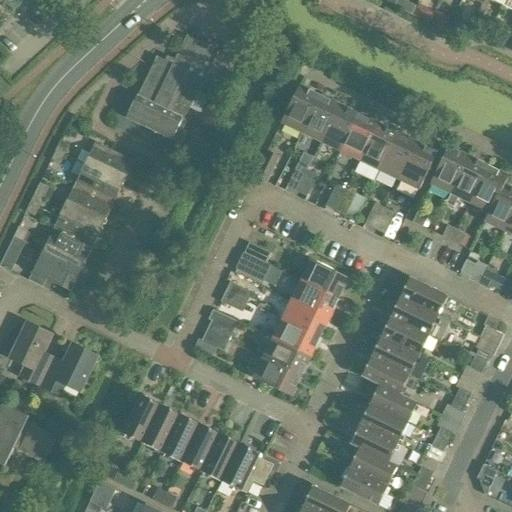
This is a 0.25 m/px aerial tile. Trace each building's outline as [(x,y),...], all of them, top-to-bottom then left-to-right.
[(489,33),(489,30),(490,23),(480,22),(479,25),(479,32),(489,33)] [(137,96),(126,118),(173,140),(183,118),(172,112),(176,103),(178,104),(189,109),(198,91),(200,92),(202,87),(218,95),(235,59),(198,41),(194,48),(184,43),(175,60),(173,65),(165,61),(157,57),(138,96),(137,96)] [(282,123),(302,133),(320,96),(299,86),(282,123)] [(302,133),(321,142),(339,105),(320,96),(302,133)] [(321,142),(341,152),(359,115),(339,105),(321,142)] [(360,161),(378,124),(359,115),(341,152),(360,161)] [(398,134),(378,124),(360,161),(380,170),(398,134)] [(380,170),(399,180),(417,143),(398,134),(380,170)] [(193,136),(191,142),(184,156),(197,162),(207,143),(193,136)] [(70,145),(61,140),(56,150),(65,154),(70,145)] [(96,142),(85,165),(124,183),(134,161),(96,142)] [(419,190),(437,153),(417,143),(399,180),(419,190)] [(431,184),(451,194),(469,157),(448,147),(431,184)] [(65,154),(56,150),(52,160),(60,164),(65,154)] [(268,152),(256,177),(266,182),(278,157),(268,152)] [(451,194),(470,203),(488,167),(469,157),(451,194)] [(113,205),(124,183),(85,165),(74,186),(113,205)] [(287,188),(297,192),(307,171),(298,166),(287,188)] [(470,203),(489,213),(490,213),(504,185),(509,176),(488,167),(470,203)] [(307,197),(317,176),(307,171),(297,192),(307,197)] [(44,199),(48,189),(40,185),(35,194),(44,199)] [(337,185),(326,206),(336,211),(346,190),(337,185)] [(504,185),(490,213),(489,213),(485,223),(504,232),(511,216),(511,189),(504,185)] [(74,186),(64,208),(103,227),(113,205),(74,186)] [(336,211),(346,216),(356,194),(346,190),(336,211)] [(35,194),(27,211),(36,215),(44,199),(35,194)] [(365,225),(375,230),(385,209),(375,204),(365,225)] [(92,248),(103,227),(64,208),(53,229),(92,248)] [(385,209),(375,230),(385,235),(395,213),(385,209)] [(418,211),(413,223),(422,228),(428,216),(418,211)] [(448,226),(442,237),(452,242),(458,230),(448,226)] [(19,228),(14,237),(23,241),(27,232),(19,228)] [(53,229),(43,251),(82,270),(92,248),(53,229)] [(458,230),(452,242),(461,246),(467,235),(458,230)] [(14,237),(10,246),(18,251),(23,241),(14,237)] [(249,244),(245,254),(266,264),(271,254),(249,244)] [(71,292),(82,270),(43,251),(32,273),(71,292)] [(266,264),(245,254),(240,264),(261,274),(266,264)] [(312,261),(302,281),(339,299),(348,278),(312,261)] [(467,261),(459,275),(479,285),(486,270),(467,261)] [(506,280),(496,275),(490,286),(500,291),(506,280)] [(410,278),(401,298),(439,316),(448,297),(410,278)] [(511,282),(506,280),(500,291),(509,296),(511,290),(511,282)] [(293,301),(329,318),(339,299),(302,281),(293,301)] [(230,283),(226,293),(248,303),(252,293),(230,283)] [(248,303),(226,293),(221,303),(243,313),(248,303)] [(401,298),(391,318),(429,336),(439,316),(401,298)] [(283,320),(320,338),(329,318),(293,301),(283,320)] [(484,326),(486,327),(495,332),(500,322),(488,317),(484,326)] [(381,338),(419,356),(429,336),(391,318),(381,338)] [(274,339),(310,357),(320,338),(283,320),(274,339)] [(212,322),(207,332),(229,342),(233,332),(212,322)] [(25,366),(20,377),(40,386),(50,365),(40,359),(51,335),(28,324),(11,359),(25,366)] [(199,340),(194,348),(213,357),(217,349),(224,352),(229,342),(207,332),(202,341),(199,340)] [(381,338),(372,357),(409,376),(419,356),(381,338)] [(264,359),(301,376),(310,357),(274,339),(264,359)] [(50,365),(40,386),(61,397),(66,387),(79,394),(96,357),(73,345),(61,370),(50,365)] [(479,349),(474,359),(486,364),(490,355),(479,349)] [(400,395),(400,394),(409,376),(372,357),(362,377),(379,386),(380,385),(400,395)] [(266,385),(291,397),(301,376),(264,359),(251,386),(262,391),(266,385)] [(474,359),(470,368),(481,374),(486,364),(474,359)] [(380,385),(379,386),(370,405),(408,424),(418,403),(400,394),(400,395),(380,385)] [(460,389),(455,398),(467,404),(471,394),(460,389)] [(143,445),(162,406),(141,396),(122,434),(143,445)] [(455,398),(451,408),(462,413),(467,404),(455,398)] [(0,409),(0,464),(5,467),(13,449),(44,465),(57,438),(26,422),(29,417),(3,404),(0,409)] [(361,424),(378,433),(399,443),(408,424),(370,405),(361,424)] [(162,454),(181,416),(162,406),(143,445),(162,454)] [(182,464),(201,425),(181,416),(162,454),(182,464)] [(399,443),(378,433),(361,424),(351,445),(359,449),(360,448),(389,463),(390,462),(399,443)] [(221,435),(210,429),(201,425),(182,464),(202,473),(221,435)] [(448,443),(452,433),(441,428),(436,437),(448,443)] [(221,483),(240,444),(221,435),(202,473),(221,483)] [(436,437),(431,447),(443,452),(448,443),(436,437)] [(263,460),(260,454),(240,444),(221,483),(242,493),(242,492),(246,494),(253,481),(263,486),(273,465),(263,460)] [(360,448),(359,449),(350,468),(388,486),(398,466),(390,462),(389,463),(360,448)] [(429,482),(433,473),(422,467),(417,477),(429,482)] [(340,488),(378,506),(388,486),(350,468),(340,488)] [(119,470),(113,482),(123,486),(128,474),(119,470)] [(132,491),(138,479),(128,474),(123,486),(132,491)] [(417,477),(412,486),(424,492),(429,482),(417,477)] [(95,492),(107,498),(111,488),(99,483),(95,492)] [(262,488),(253,484),(248,493),(257,497),(262,488)] [(347,511),(351,505),(313,487),(303,507),(314,511),(347,511)] [(158,489),(152,501),(162,505),(168,494),(158,489)] [(168,494),(162,505),(172,510),(177,498),(168,494)]
